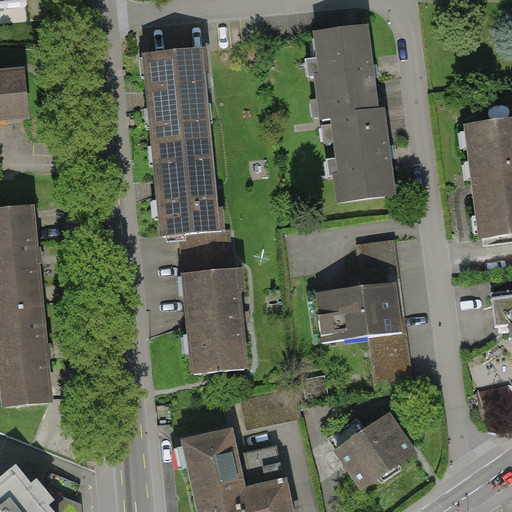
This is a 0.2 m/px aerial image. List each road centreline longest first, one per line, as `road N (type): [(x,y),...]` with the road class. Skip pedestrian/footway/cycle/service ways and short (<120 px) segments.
road 1 (residential): [(396,0),(467,499)]
road 2 (tertiary): [(90,19),(137,511)]
road 3 (residential): [(90,19),(307,0)]
